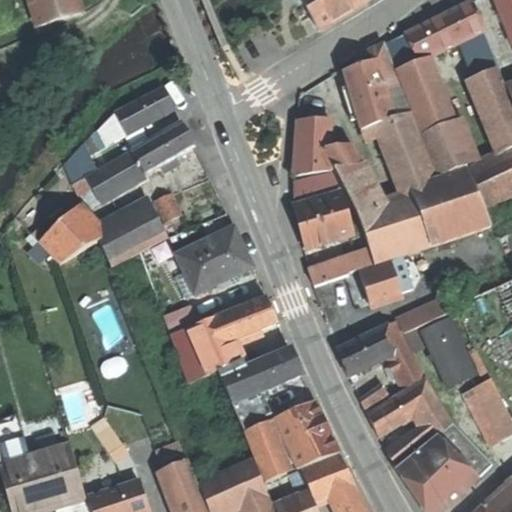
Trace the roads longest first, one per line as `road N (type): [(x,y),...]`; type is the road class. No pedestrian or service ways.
road 1 (residential): [(391,511),(288,296),(221,114)]
road 2 (residential): [(405,0),(221,114)]
road 3 (residential): [(221,114),(177,0)]
